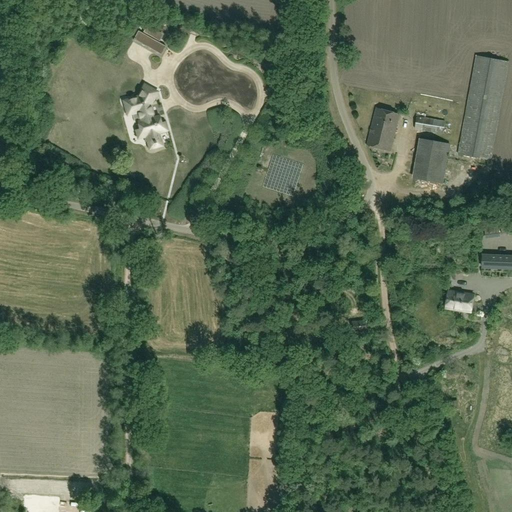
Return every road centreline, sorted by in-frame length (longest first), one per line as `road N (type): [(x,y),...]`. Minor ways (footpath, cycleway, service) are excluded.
road 1 (unclassified): [(0,182),(47,201),(259,242),(317,229),(364,206),(372,183),(335,94),(332,0)]
road 2 (track): [(450,511),(385,305),(381,217),(370,199)]
road 3 (track): [(127,511),(132,218)]
